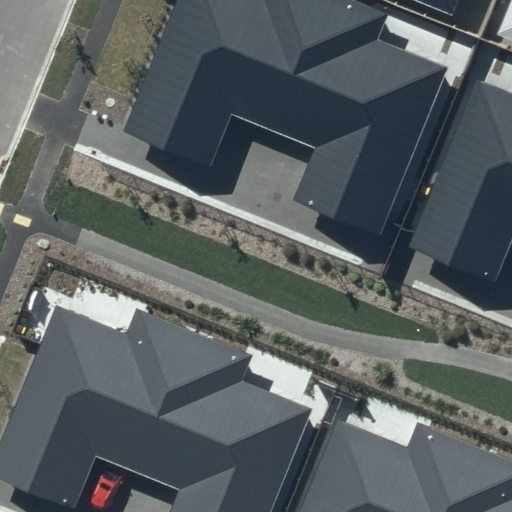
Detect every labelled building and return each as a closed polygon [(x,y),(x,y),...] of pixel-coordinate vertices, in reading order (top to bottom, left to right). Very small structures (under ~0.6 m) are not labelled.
[(386,14),(351,0),(181,0),(129,130),(213,165),(233,117),(315,149),(295,199),(382,234),(449,68),(376,39),(386,14)] [(415,0),(449,14),(454,0),(415,0)] [(511,0),(498,36),(511,41),(511,0)] [(511,94),(480,81),(413,246),(498,280),(511,245),(511,94)] [(248,355),(136,310),(126,335),(57,307),(0,448),(0,475),(75,506),(95,458),(176,491),(167,511),(269,511),(311,410),(238,380),(248,355)] [(511,511),(511,461),(418,424),(408,448),(339,421),(302,511),(511,511)]
